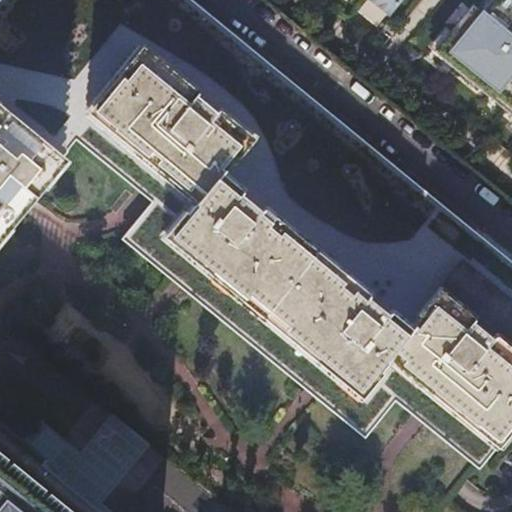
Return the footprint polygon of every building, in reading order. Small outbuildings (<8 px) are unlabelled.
[(184,0),(7,0),(0,9),(0,92),(65,144),(72,136),(152,200),(236,269),(207,305),(363,430),(392,393),(397,396),(477,461),(502,430),(511,417),(511,341),(472,309),(490,288),(511,306),(511,264),(244,48),(184,0)] [(370,0),(388,15),(400,0),(370,0)] [(511,0),(491,0),(482,13),(471,5),(433,51),(511,115),(511,0)] [(65,144),(0,92),(0,219),(56,154),(65,144)] [(472,309),(511,341),(511,306),(490,288),(472,309)] [(84,458),(64,442),(49,461),(69,477),(79,485),(93,497),(130,451),(141,438),(117,418),(106,431),(84,458)] [(30,446),(27,443),(0,421),(0,511),(112,511),(93,497),(79,485),(69,477),(49,461),(64,442),(43,424),(31,439),(34,441),(30,446)]
